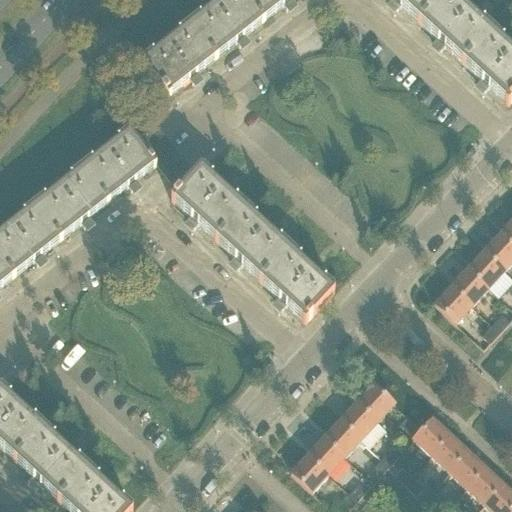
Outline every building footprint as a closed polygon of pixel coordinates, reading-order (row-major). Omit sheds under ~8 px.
[(243,0),(225,0),(190,28),(216,62),(236,46),(239,51),(243,47),(247,45),(243,40),(263,25),(243,0)] [(243,0),(263,25),(283,9),(286,14),(291,10),(294,8),(291,3),(294,0),(243,0)] [(400,10),(418,27),(442,0),(389,0),(392,3),(388,7),(392,11),(396,14),(400,10)] [(444,50),(462,68),(492,36),(452,0),(442,0),(418,27),(436,44),(432,48),(436,51),(440,55),(444,50)] [(216,62),(190,28),(142,65),(168,99),(188,83),(192,88),(196,85),(200,82),(196,77),(216,62)] [(511,55),(492,36),(462,68),(481,85),(477,89),(481,92),(484,95),(488,91),(507,109),(511,102),(511,55)] [(152,123),(132,138),(140,149),(160,133),(152,124),(152,123)] [(160,133),(140,149),(147,158),(167,142),(160,133)] [(132,138),(129,135),(82,173),(108,207),(128,191),(131,196),(136,192),(139,189),(136,185),(156,169),(155,167),(147,158),(140,149),(132,138)] [(167,142),(147,158),(155,167),(174,152),(167,142)] [(174,152),(155,167),(156,169),(162,177),(182,162),(174,152)] [(182,162),(162,177),(170,187),(189,171),(182,162)] [(108,207),(82,173),(34,209),(61,244),(81,228),(84,232),(88,229),(92,226),(89,222),(108,207)] [(195,179),(170,204),(189,221),(186,225),(189,228),(193,232),(197,228),(215,245),(244,213),(201,173),(195,179)] [(34,209),(0,236),(0,262),(14,280),(33,265),(37,269),(41,266),(45,263),(41,259),(61,244),(34,209)] [(241,269),(259,286),(288,254),(244,213),(215,245),(234,262),(230,266),(234,269),(237,273),(241,269)] [(511,227),(500,240),(511,251),(511,227)] [(511,251),(500,240),(484,257),(503,276),(511,266),(511,251)] [(288,254),(259,286),(278,302),(274,306),(278,310),(281,313),(285,309),(304,327),(333,296),(288,254)] [(484,257),(467,275),(487,293),(503,276),(484,257)] [(0,291),(14,280),(0,262),(0,291)] [(467,275),(451,293),(470,311),(487,293),(467,275)] [(470,311),(451,293),(435,310),(434,309),(433,309),(455,330),(455,329),(454,328),(470,311)] [(501,319),(491,330),(499,337),(509,326),(501,319)] [(499,337),(491,330),(482,340),(489,347),(499,337)] [(297,395),(315,381),(309,374),(291,388),(297,395)] [(373,391),(358,408),(377,426),(393,410),(394,411),(394,410),(373,390),(372,391),(373,391)] [(0,450),(14,463),(43,433),(0,392),(0,450)] [(358,408),(341,425),(361,444),(377,426),(358,408)] [(400,428),(410,438),(417,431),(407,421),(400,428)] [(414,445),(430,460),(448,441),(432,425),(433,424),(432,423),(412,445),(413,446),(414,445)] [(341,425),(325,443),(344,461),(361,444),(341,425)] [(40,487),(58,504),(87,474),(43,433),(14,463),(33,480),(29,484),(33,488),(36,491),(40,487)] [(430,460),(448,477),(466,457),(448,441),(430,460)] [(325,443),(308,460),(328,479),(344,461),(325,443)] [(389,455),(380,463),(388,471),(392,466),(394,464),(398,460),(390,453),(389,455)] [(448,477),(465,493),(484,473),(466,457),(448,477)] [(328,479),(308,460),(292,478),(291,477),(290,478),(312,498),(312,497),(311,496),(328,479)] [(380,463),(371,474),(378,481),(385,474),(386,473),(387,472),(388,471),(380,463)] [(392,466),(388,471),(396,478),(400,473),(392,466)] [(396,478),(394,479),(404,489),(412,481),(402,471),(400,473),(396,478)] [(465,493),(484,510),(502,490),(484,473),(465,493)] [(127,511),(87,474),(58,504),(66,511),(127,511)] [(412,481),(404,489),(415,499),(423,491),(412,481)] [(359,487),(348,499),(356,506),(366,494),(359,487)] [(511,511),(511,499),(502,490),(484,510),(485,511),(511,511)] [(422,506),(429,498),(423,491),(415,499),(422,506)] [(429,498),(422,506),(428,511),(429,511),(436,505),(429,498)] [(349,511),(356,506),(348,499),(339,509),(342,511),(349,511)]
